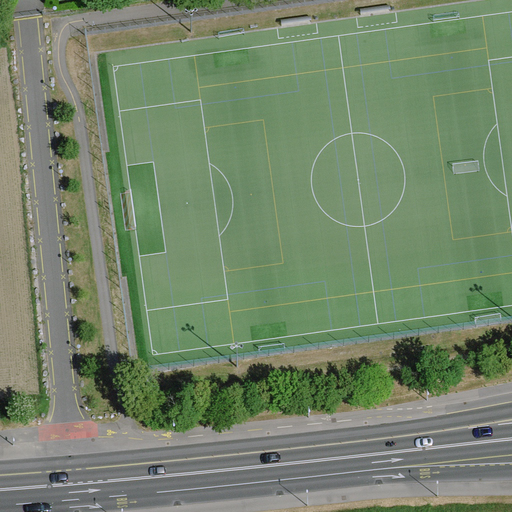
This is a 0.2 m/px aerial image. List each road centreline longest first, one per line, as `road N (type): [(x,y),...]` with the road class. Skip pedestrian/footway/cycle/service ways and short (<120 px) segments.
road 1 (residential): [(27,20),(73,484)]
road 2 (primary): [(73,484),(416,449)]
